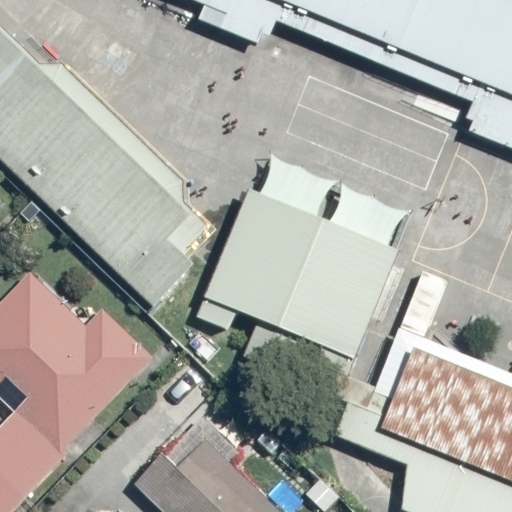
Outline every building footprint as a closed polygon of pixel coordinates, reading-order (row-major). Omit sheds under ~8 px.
[(215,108),(108,0),(0,0),(0,23),(147,174),(215,108)] [(511,0),(462,0),(508,19),(497,45),(511,51),(511,0)] [(0,165),(148,309),(192,264),(173,245),(192,225),(0,39),(0,165)] [(457,171),(296,105),(252,212),(413,279),(457,171)] [(511,284),(434,253),(386,364),(467,390),(448,441),(511,466),(511,284)] [(0,511),(12,511),(151,361),(98,309),(81,327),(28,276),(0,305),(0,401),(14,416),(0,430),(0,511)] [(279,511),(202,440),(150,496),(166,511),(279,511)]
